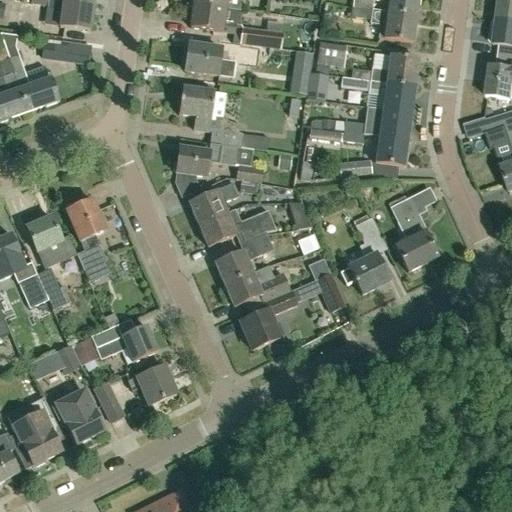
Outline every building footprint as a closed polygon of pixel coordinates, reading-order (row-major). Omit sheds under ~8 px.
[(62,11),(60,29),(89,33),(93,5),(55,0),(30,0),(30,6),(62,11)] [(193,0),(193,5),(226,10),(227,0),(193,0)] [(372,13),(372,10),(373,2),(355,0),(352,0),(352,10),(372,13)] [(416,18),(418,0),(388,0),(387,11),(386,15),(416,18)] [(511,0),(498,0),(495,22),(511,24),(511,0)] [(193,5),(190,29),(223,34),(223,35),(234,36),(235,32),(235,26),(240,27),(242,14),(241,12),(226,10),(193,5)] [(412,46),(416,18),(386,15),(372,13),(352,10),(350,20),(369,23),(369,27),(379,28),(377,42),(383,42),(412,46)] [(511,24),(495,22),(494,33),(492,33),(490,34),(488,44),(490,45),(492,46),(492,47),(511,49),(511,24)] [(242,32),(240,46),(241,46),(259,48),(279,51),(281,37),(242,32)] [(0,38),(8,60),(9,61),(27,115),(59,104),(51,81),(29,89),(24,73),(23,73),(17,58),(14,49),(16,38),(0,36),(0,38)] [(318,45),(315,67),(314,76),(325,78),(326,69),(343,71),(346,49),(318,45)] [(67,49),(43,46),(41,61),(65,64),(67,49)] [(222,52),(221,51),(188,47),(184,73),(232,80),(234,66),(221,64),(222,52)] [(350,81),(414,90),(418,63),(389,59),(387,73),(371,71),(370,74),(351,71),(350,81)] [(0,124),(27,115),(9,61),(8,61),(8,62),(1,64),(6,79),(3,80),(8,96),(0,98),(0,124)] [(511,72),(511,73),(488,69),(484,99),(509,102),(511,88),(511,87),(511,72)] [(383,99),(382,112),(410,116),(414,90),(350,81),(342,80),(341,90),(349,91),(367,93),(367,97),(383,99)] [(306,98),(308,83),(291,81),(289,96),(306,98)] [(211,118),(214,94),(182,90),(178,118),(195,120),(195,125),(193,133),(209,136),(210,130),(220,132),(225,133),(225,134),(237,138),(238,136),(241,129),(227,123),(227,121),(222,120),(211,118)] [(299,120),(301,103),(290,102),(288,118),(299,120)] [(407,143),(410,116),(382,112),(381,113),(366,111),(364,127),(344,124),(343,134),(363,137),(378,139),(407,143)] [(511,113),(485,122),(489,135),(491,134),(504,130),(508,142),(511,154),(511,158),(511,165),(501,170),(510,197),(511,196),(511,113)] [(362,146),(363,137),(343,134),(343,136),(309,132),(308,142),(330,145),(330,144),(342,146),(342,144),(362,146)] [(241,150),(240,150),(253,152),(266,154),(268,140),(242,137),(241,150)] [(403,170),(407,143),(378,139),(374,166),(403,170)] [(179,150),(178,162),(173,161),(172,173),(176,173),(176,175),(206,179),(208,165),(234,168),(237,151),(240,151),(240,150),(241,150),(210,146),(209,154),(179,150)] [(371,177),(370,165),(370,163),(338,166),(339,180),(371,177)] [(309,184),(310,177),(312,165),(302,164),(299,182),(309,184)] [(260,187),(262,177),(263,171),(237,167),(235,183),(240,184),(260,187)] [(176,176),(174,186),(205,192),(207,181),(176,176)] [(240,184),(239,195),(258,198),(260,187),(240,184)] [(199,227),(226,216),(222,206),(239,198),(234,186),(216,194),(216,195),(190,206),(199,227)] [(427,235),(410,201),(390,211),(399,228),(408,224),(416,240),(395,250),(407,275),(437,260),(425,236),(427,235)] [(84,274),(106,264),(95,238),(106,233),(92,203),(83,207),(82,205),(79,204),(68,208),(67,211),(68,213),(67,214),(84,254),(77,256),(84,274)] [(235,238),(239,246),(260,237),(266,236),(275,234),(267,214),(258,217),(240,225),(234,212),(226,216),(199,227),(209,250),(235,238)] [(77,256),(69,259),(63,244),(62,244),(52,220),(27,231),(38,255),(38,257),(44,271),(66,261),(72,274),(81,270),(83,274),(84,274),(77,256)] [(345,288),(355,284),(362,298),(389,284),(375,257),(386,252),(370,220),(355,228),(365,247),(360,249),(366,262),(348,271),(339,275),(345,288)] [(225,288),(252,276),(247,264),(274,253),(266,236),(260,237),(239,246),(243,255),(216,267),(225,288)] [(19,257),(19,258),(11,238),(0,242),(0,281),(14,276),(18,285),(29,311),(47,303),(37,277),(32,265),(24,268),(19,257)] [(263,305),(281,297),(289,294),(281,276),(272,280),(268,269),(252,276),(225,288),(235,310),(260,299),(263,305)] [(47,303),(52,313),(70,305),(63,288),(59,290),(50,271),(37,277),(47,303)] [(345,310),(331,277),(319,281),(314,283),(328,317),(345,310)] [(269,319),(287,311),(297,307),(295,304),(290,294),(289,294),(281,297),(263,305),(266,313),(240,324),(253,353),(279,342),(269,319)] [(92,338),(98,355),(100,360),(121,352),(126,366),(132,364),(156,354),(146,330),(135,334),(130,322),(92,338)] [(64,379),(80,371),(77,365),(69,348),(53,356),(64,379)] [(174,398),(163,370),(128,384),(132,394),(140,390),(148,409),(174,398)] [(107,385),(92,392),(109,427),(125,419),(107,385)] [(84,394),(73,399),(51,409),(61,430),(66,427),(75,447),(102,434),(84,394)] [(57,447),(50,433),(47,427),(54,423),(42,401),(29,407),(34,418),(11,429),(15,436),(31,468),(31,469),(35,467),(35,468),(43,465),(43,463),(60,454),(57,447)] [(64,444),(54,423),(47,427),(50,433),(57,447),(64,444)] [(0,484),(21,474),(11,452),(3,437),(0,438),(0,484)] [(170,511),(189,511),(181,495),(166,503),(170,511)] [(170,511),(166,503),(146,511),(142,511),(140,511),(170,511)]
